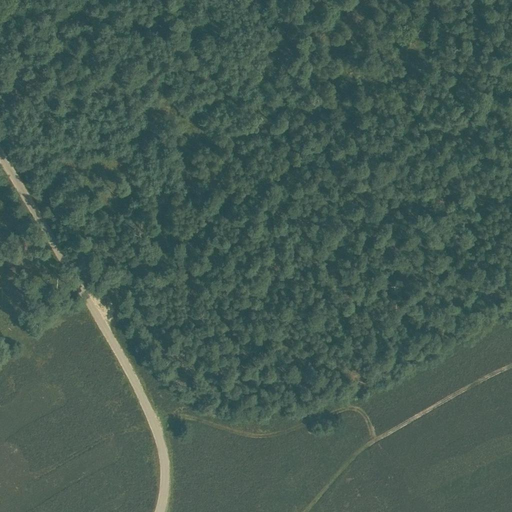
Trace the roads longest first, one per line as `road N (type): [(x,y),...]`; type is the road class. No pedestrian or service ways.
road 1 (unclassified): [(0,154),(154,424),(163,466),(160,511)]
road 2 (unknown): [(300,511),(363,446),(511,365)]
road 3 (track): [(154,426),(182,410),(262,438),(352,406),(376,438)]
